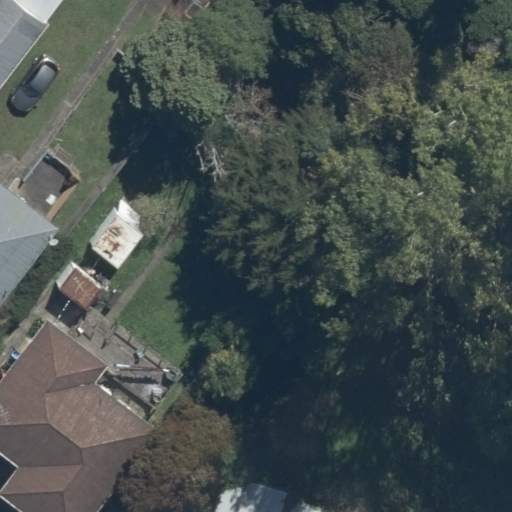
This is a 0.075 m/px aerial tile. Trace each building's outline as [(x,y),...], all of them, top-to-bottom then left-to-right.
[(2,0),(0,0),(0,49),(26,20),(2,0)] [(0,259),(41,204),(0,173),(0,259)] [(107,198),(78,236),(110,261),(139,222),(107,198)] [(0,511),(8,511),(13,507),(20,511),(68,511),(153,389),(41,312),(0,371),(0,437),(8,443),(0,454),(0,511)] [(321,511),(224,481),(214,511),(321,511)]
